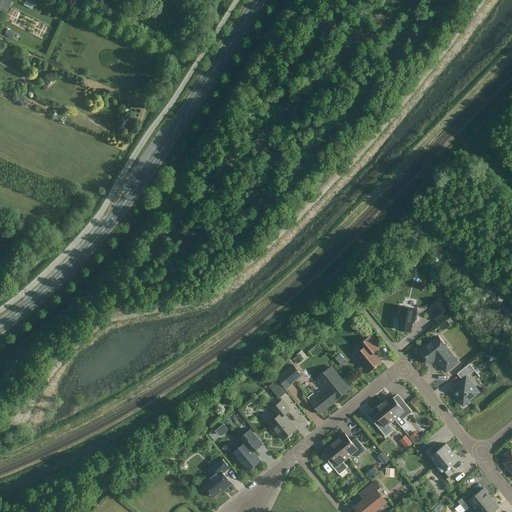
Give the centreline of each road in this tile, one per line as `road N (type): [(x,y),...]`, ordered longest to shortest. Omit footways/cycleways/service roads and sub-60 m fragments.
road 1 (primary): [(0,326),(56,279),(129,196),(257,0)]
road 2 (residential): [(295,456),(402,367)]
